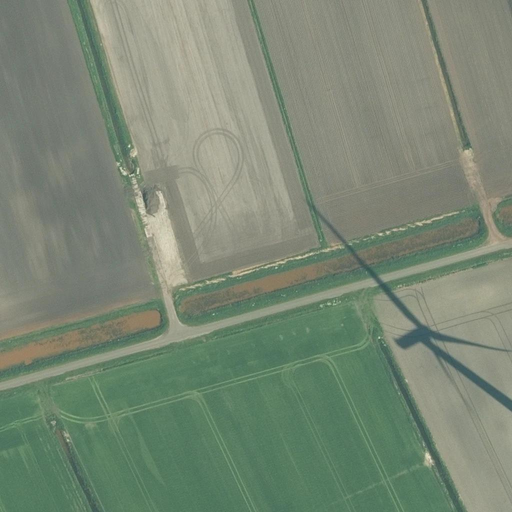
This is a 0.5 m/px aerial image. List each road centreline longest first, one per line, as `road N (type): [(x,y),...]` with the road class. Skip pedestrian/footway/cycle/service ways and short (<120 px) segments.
road 1 (unclassified): [(0,388),(511,243)]
road 2 (track): [(179,338),(130,171)]
road 3 (track): [(0,338),(165,292)]
